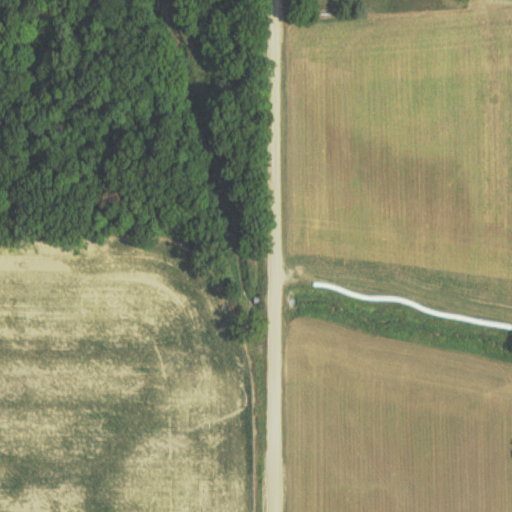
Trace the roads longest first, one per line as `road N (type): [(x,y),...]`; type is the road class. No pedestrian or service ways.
road 1 (residential): [(272,270),(270,0)]
road 2 (residential): [(271,511),(272,320)]
